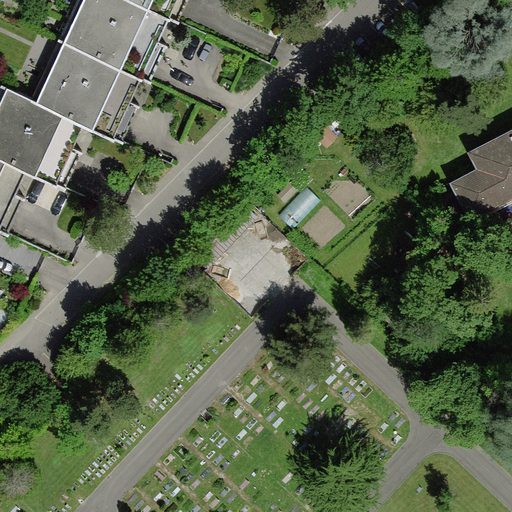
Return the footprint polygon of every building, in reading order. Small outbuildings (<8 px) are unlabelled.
[(135,0),(85,0),(66,40),(140,75),(149,79),(161,52),(152,48),(168,15),(135,0)] [(135,0),(168,15),(177,19),(185,0),(135,0)] [(66,40),(38,100),(82,121),(121,139),(133,112),(124,107),(140,75),(66,40)] [(9,87),(0,105),(0,155),(26,167),(63,185),(76,158),(67,154),(82,121),(38,100),(9,87)] [(511,130),(472,151),(481,167),(499,202),(511,194),(511,130)] [(0,228),(6,231),(18,205),(10,201),(26,167),(0,155),(0,228)] [(499,202),(481,167),(451,182),(469,216),(499,202)] [(256,217),(245,207),(197,257),(208,267),(256,217)]
